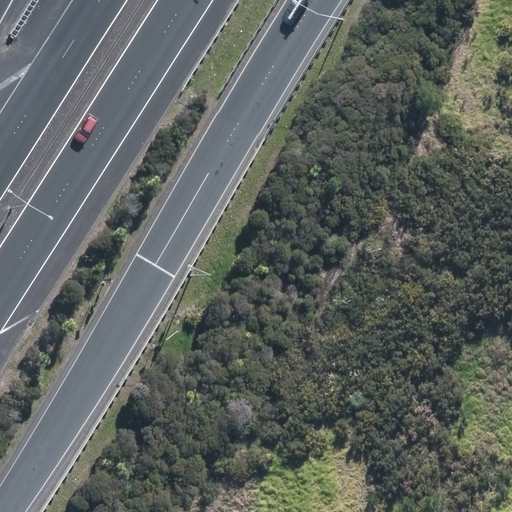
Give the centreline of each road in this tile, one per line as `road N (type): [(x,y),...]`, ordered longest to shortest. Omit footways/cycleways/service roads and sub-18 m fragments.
road 1 (motorway): [(311,0),(5,511)]
road 2 (motorway): [(183,0),(0,285)]
road 3 (motorway): [(0,152),(96,0)]
